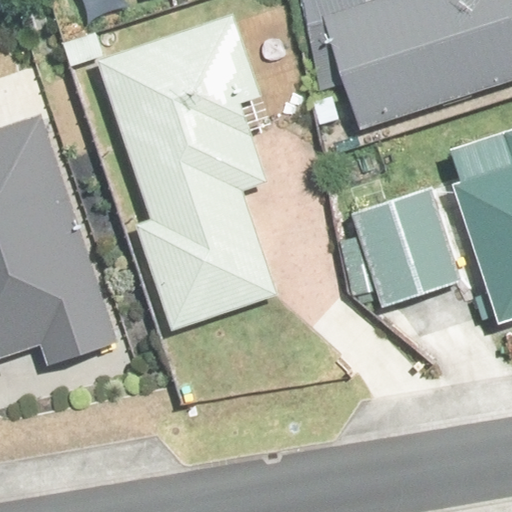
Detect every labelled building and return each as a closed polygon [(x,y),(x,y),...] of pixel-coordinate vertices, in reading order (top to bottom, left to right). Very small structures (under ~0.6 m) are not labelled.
[(511,82),(511,0),(382,0),(340,13),(376,125),(511,82)] [(262,69),(247,21),(244,16),(110,60),(163,220),(148,225),(183,331),(286,296),(250,189),(278,180),(261,128),(253,106),(272,99),(262,69)] [(79,67),(111,57),(103,32),(71,43),(79,67)] [(327,128),(351,121),(343,94),(334,97),(320,101),(327,128)] [(41,371),(117,346),(40,113),(0,125),(0,360),(34,350),(41,371)] [(511,302),(511,136),(470,150),(482,185),(473,187),(481,211),(511,302)] [(474,282),(453,218),(444,188),(367,212),(376,239),(349,247),(364,298),(391,289),(397,307),(474,282)]
